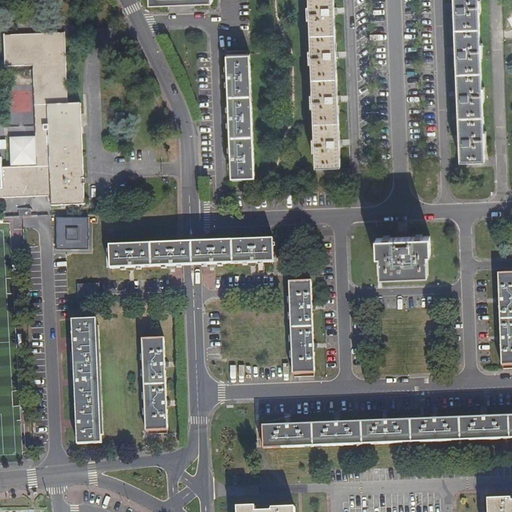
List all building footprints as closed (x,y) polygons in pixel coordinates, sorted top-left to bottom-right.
[(309,0),(309,5),(307,5),(308,19),(310,19),(311,49),(309,49),(310,62),(312,62),(313,93),(311,93),(311,106),(313,106),(314,137),(313,137),(313,150),(315,150),(316,166),(340,165),(340,144),(338,100),(336,55),(335,10),(334,0),(309,0)] [(484,87),(482,56),(484,56),(483,42),(481,42),(480,12),(482,11),(481,0),(454,0),(455,6),(457,51),(459,95),(460,138),(461,161),(486,160),(485,144),(488,144),(487,131),(485,131),(484,100),(486,101),(486,87),(484,87)] [(64,33),(3,35),(4,66),(32,65),(35,165),(0,166),(0,196),(50,195),(51,206),(83,204),(79,102),(66,102),(64,33)] [(231,177),(254,176),(250,54),(246,54),(227,55),(228,74),(229,125),(231,166),(231,177)] [(432,254),(431,236),(377,238),(378,256),(381,256),(382,276),(429,275),(429,254),(432,254)] [(209,263),(209,264),(274,262),(273,239),(206,242),(206,255),(209,255),(210,263),(209,263)] [(178,242),(173,243),(109,245),(109,268),(175,265),(175,256),(179,256),(178,242)] [(206,242),(178,242),(179,256),(175,256),(175,265),(209,264),(209,263),(210,263),(209,255),(206,255),(206,242)] [(502,342),(503,366),(511,365),(511,273),(500,274),(501,298),(501,304),(502,336),(502,342)] [(290,282),(294,374),(316,373),(312,281),(290,282)] [(95,319),(72,320),(73,341),(74,384),(76,430),(77,444),(100,444),(95,319)] [(163,338),(142,339),(146,430),(167,430),(163,338)] [(511,416),(264,427),(264,449),(511,439),(511,416)] [(511,511),(511,498),(489,500),(489,511),(511,511)]
